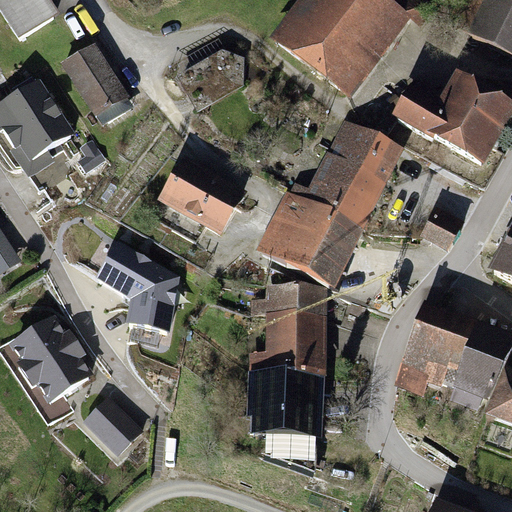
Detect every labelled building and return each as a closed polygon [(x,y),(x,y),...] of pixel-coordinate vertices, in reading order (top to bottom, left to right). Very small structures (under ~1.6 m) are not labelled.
[(4,0),(39,49),(71,27),(51,0),(4,0)] [(386,0),(313,0),(277,50),(361,113),(424,28),(386,0)] [(511,0),(502,0),(482,43),(511,58),(511,0)] [(64,70),(98,120),(99,119),(105,127),(132,110),(126,102),(128,100),(95,50),(64,70)] [(425,86),(405,122),(482,165),(511,111),(511,100),(469,77),(455,103),(425,86)] [(72,139),(39,88),(37,89),(33,82),(16,94),(20,100),(0,112),(0,136),(5,133),(17,152),(14,153),(30,178),(53,163),(48,155),(72,139)] [(330,176),(314,209),(358,231),(398,153),(354,131),(347,144),(339,140),(323,173),(330,176)] [(185,174),(167,217),(229,243),(248,200),(185,174)] [(465,221),(437,207),(418,240),(448,253),(465,221)] [(285,209),(262,256),(329,289),(358,231),(314,209),(308,220),(285,209)] [(0,282),(27,265),(0,225),(0,282)] [(511,245),(496,276),(511,284),(511,245)] [(119,248),(100,281),(135,301),(131,328),(168,335),(177,282),(119,248)] [(276,278),(274,319),(321,320),(321,292),(298,291),(298,283),(289,279),(276,278)] [(484,395),(494,399),(511,353),(511,349),(426,315),(404,371),(457,391),(454,398),(479,408),(484,395)] [(53,317),(0,352),(0,356),(42,420),(97,383),(53,317)] [(276,378),(321,380),(321,320),(274,319),(273,358),(255,358),(254,379),(276,380),(276,378)] [(511,365),(492,417),(511,424),(511,365)] [(269,436),(319,438),(321,380),(276,378),(276,380),(254,379),(245,379),(244,404),(241,404),(240,416),(253,417),(252,436),(269,436)] [(104,407),(85,427),(126,466),(145,446),(104,407)] [(319,438),(269,436),(268,462),(319,479),(319,438)]
